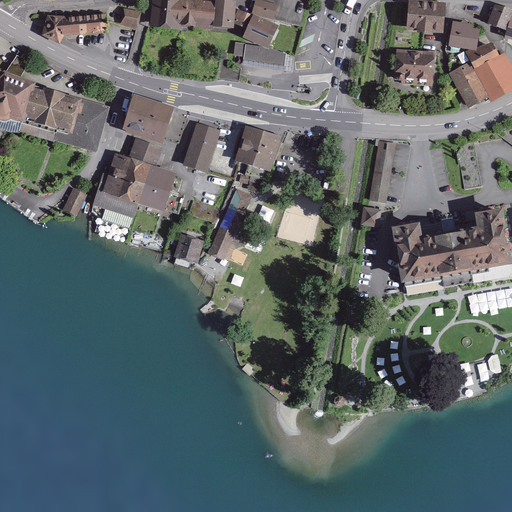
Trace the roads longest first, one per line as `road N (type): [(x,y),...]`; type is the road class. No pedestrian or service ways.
road 1 (secondary): [(332,120),(126,80)]
road 2 (secondary): [(511,102),(441,124),(332,120)]
road 3 (secondary): [(126,80),(5,23)]
road 4 (tertiary): [(356,0),(332,120)]
